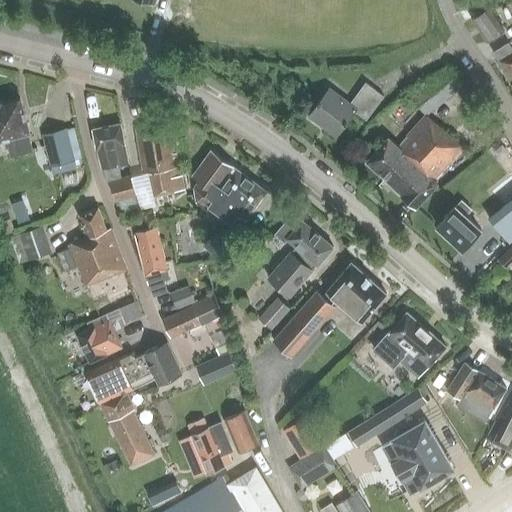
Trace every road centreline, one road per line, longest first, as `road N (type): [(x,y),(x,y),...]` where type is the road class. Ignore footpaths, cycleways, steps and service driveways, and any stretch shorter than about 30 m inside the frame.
road 1 (unclassified): [(511,343),(244,128),(165,83),(73,60)]
road 2 (residential): [(73,60),(88,150),(157,334)]
road 3 (residential): [(511,114),(443,0)]
